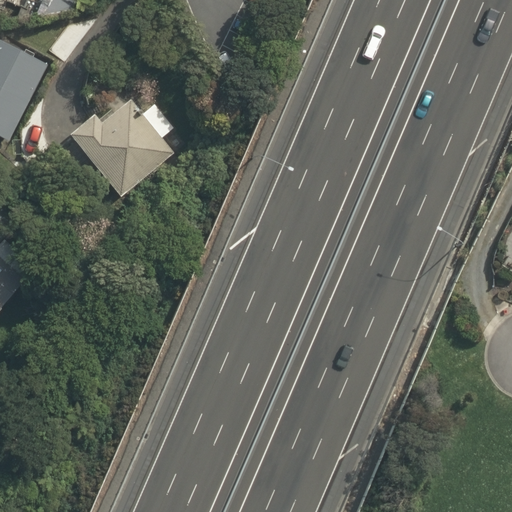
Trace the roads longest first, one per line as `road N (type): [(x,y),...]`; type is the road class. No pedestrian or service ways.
road 1 (motorway): [(491,0),(268,511)]
road 2 (motorway): [(164,511),(386,0)]
